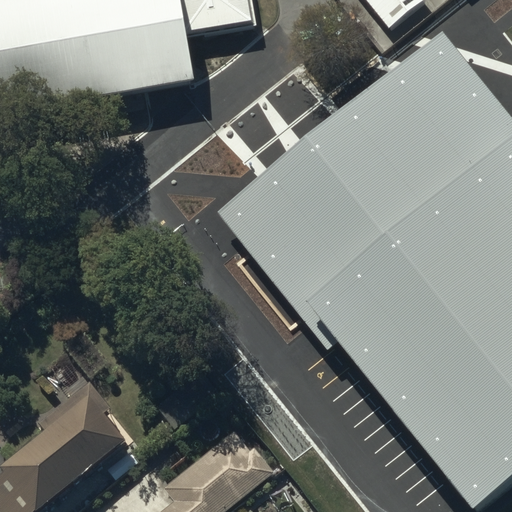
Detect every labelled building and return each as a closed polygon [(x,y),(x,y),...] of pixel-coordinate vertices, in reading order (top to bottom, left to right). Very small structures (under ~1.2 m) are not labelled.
[(0,0),(0,122),(200,87),(191,41),(184,0),(0,0)] [(184,0),(191,41),(258,30),(253,0),(184,0)] [(360,0),(388,33),(426,3),(423,0),(360,0)] [(511,117),(442,31),(218,212),(310,327),(328,350),(338,342),(473,509),(511,477),(511,117)] [(41,430),(46,437),(1,473),(7,482),(0,488),(0,511),(44,511),(126,447),(107,422),(113,417),(91,390),(41,430)] [(247,427),(238,434),(165,492),(175,505),(165,511),(229,511),(267,483),(268,486),(283,474),(247,427)]
